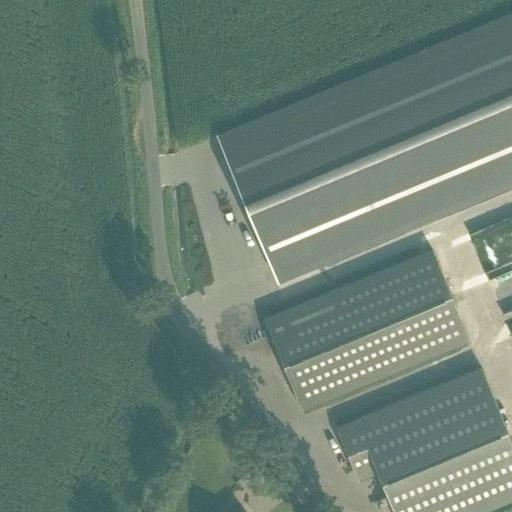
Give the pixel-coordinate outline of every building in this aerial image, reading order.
[(511,10),(216,134),(279,283),(511,186),(511,10)] [(483,236),(494,263),(511,257),(500,229),(483,236)] [(278,354),(301,410),(470,341),(432,249),(416,256),(263,319),(278,354)] [(358,481),(377,473),(491,425),(470,373),(337,429),(358,481)] [(392,511),(459,511),(511,490),(511,477),(492,431),(398,471),(379,478),(392,511)]
